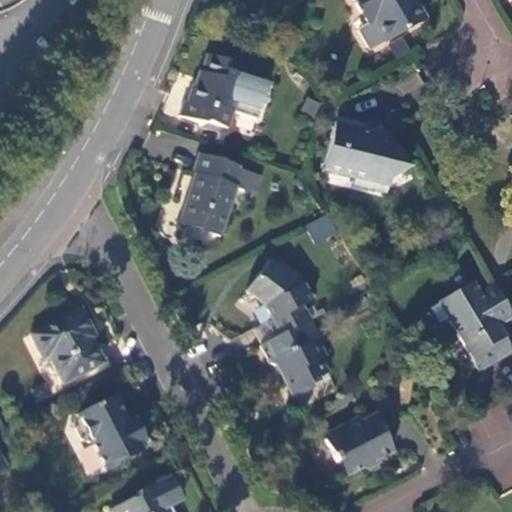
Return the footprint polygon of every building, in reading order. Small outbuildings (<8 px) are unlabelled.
[(351,0),(367,26),(372,23),(385,44),(425,21),(413,0),(412,0),(351,0)] [(182,103),(177,118),(202,126),(207,124),(226,130),(231,114),(255,121),(259,106),(263,107),(265,104),(266,100),(266,98),(262,96),(266,86),(238,77),(241,68),(205,57),(196,88),(192,87),(186,104),(182,103)] [(336,115),(334,123),(383,136),(384,134),(380,126),(336,115)] [(383,136),(334,123),(322,171),(353,179),(351,187),(383,195),(385,187),(392,185),(385,173),(401,163),(384,134),(383,136)] [(199,155),(192,174),(195,175),(190,192),(182,220),(201,227),(200,232),(218,238),(234,191),(253,196),(259,178),(238,170),(239,169),(199,155)] [(195,175),(192,174),(186,191),(190,192),(195,175)] [(316,245),(337,232),(325,214),(304,227),(316,245)] [(180,226),(200,232),(201,227),(182,220),(180,226)] [(296,328),(309,322),(302,306),(309,302),(298,277),(296,278),(287,270),(283,275),(275,269),(268,263),(244,292),(262,306),(270,322),(266,324),(274,339),(296,328)] [(283,275),(287,270),(280,264),(275,269),(283,275)] [(511,349),(511,347),(500,326),(494,316),(506,308),(492,284),(479,291),(473,280),(430,305),(441,323),(449,319),(480,368),(511,349)] [(500,326),(511,318),(506,308),(494,316),(500,326)] [(103,363),(90,339),(86,331),(91,328),(82,309),(31,335),(40,353),(47,350),(63,383),(103,363)] [(86,331),(90,339),(95,337),(91,328),(86,331)] [(274,339),(259,347),(269,366),(280,369),(295,399),(313,390),(311,383),(326,374),(320,361),(325,358),(315,341),(305,345),(296,328),(274,339)] [(112,396),(76,415),(78,419),(74,422),(75,429),(80,440),(85,445),(90,442),(106,471),(144,452),(141,446),(144,445),(145,446),(149,444),(147,438),(145,439),(137,420),(139,419),(137,415),(131,417),(132,420),(125,422),(112,396)] [(383,430),(375,413),(358,421),(357,418),(338,427),(340,430),(323,439),(333,462),(336,460),(344,476),(359,469),(368,473),(373,462),(390,453),(381,433),(383,430)] [(136,497),(114,509),(115,511),(171,511),(170,509),(181,503),(168,478),(139,493),(140,496),(139,500),(136,497)]
